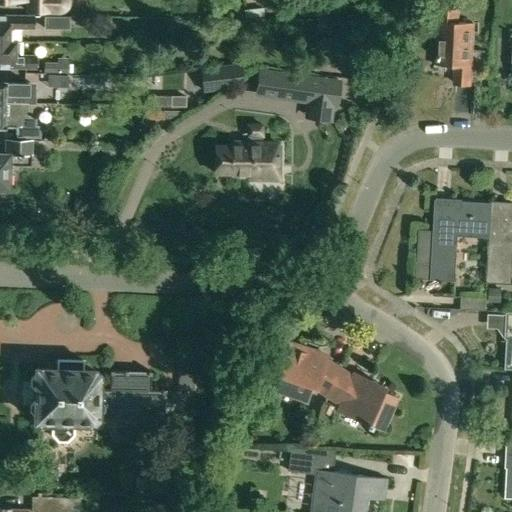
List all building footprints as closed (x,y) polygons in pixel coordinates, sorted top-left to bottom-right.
[(0,0),(30,1),(30,12),(50,13),(50,0),(0,0)] [(470,84),(474,23),(456,22),(457,9),(441,8),(437,67),(457,68),(456,83),(470,84)] [(21,42),(21,28),(35,28),(35,16),(0,15),(0,42),(24,43),(24,42),(21,42)] [(70,29),(70,17),(46,17),(46,29),(70,29)] [(319,31),(329,30),(328,20),(318,21),(319,31)] [(320,53),(342,51),(341,39),(319,41),(320,53)] [(24,56),(24,43),(0,42),(0,67),(38,68),(38,56),(24,56)] [(49,73),(60,73),(69,73),(69,57),(58,57),(58,63),(45,63),(45,73),(49,73)] [(253,61),(201,67),(202,83),(203,91),(220,89),(242,74),(242,76),(253,69),(253,61)] [(283,74),(263,71),(260,95),(279,98),(283,74)] [(307,77),(304,101),(311,102),(329,105),(336,106),(340,82),(307,77)] [(6,83),(6,82),(0,82),(0,104),(27,105),(27,104),(36,104),(37,84),(6,83)] [(37,117),(27,117),(27,105),(0,104),(0,127),(18,128),(18,137),(41,137),(42,127),(37,127),(37,117)] [(144,112),(144,125),(167,125),(167,111),(144,112)] [(249,178),(269,179),(279,179),(279,145),(261,145),(261,136),(262,136),(262,125),(249,125),(249,136),(249,145),(215,144),(215,173),(249,173),(249,178)] [(33,166),(33,141),(7,141),(7,154),(0,154),(0,189),(10,190),(11,165),(33,166)] [(462,231),(491,233),(493,202),(437,199),(435,239),(420,238),(417,278),(433,279),(459,281),(462,231)] [(511,203),(493,202),(491,233),(488,283),(511,284),(511,203)] [(502,303),(503,288),(490,288),(490,302),(502,303)] [(273,377),(276,378),(272,388),(304,399),(309,385),(314,387),(328,396),(339,368),(325,359),(326,355),(288,342),(277,373),(275,372),(273,377)] [(41,429),(53,429),(53,435),(59,441),(68,442),(75,435),(75,423),(95,423),(95,422),(98,419),(165,420),(166,391),(151,391),(152,373),(111,372),(110,390),(98,390),(99,375),(94,372),(84,371),(85,361),(59,360),(58,371),(39,370),(38,376),(35,377),(32,379),(32,386),(35,389),(38,389),(38,402),(35,402),(32,405),(32,412),(37,415),(37,421),(41,421),(41,429)] [(352,377),(339,368),(328,396),(341,404),(339,409),(368,423),(367,425),(372,427),(373,425),(382,429),(396,398),(383,392),(385,387),(354,373),(352,377)] [(364,511),(366,496),(384,498),(387,477),(334,471),(337,449),(291,447),(288,471),(315,474),(311,511),(364,511)] [(80,511),(81,497),(33,496),(32,511),(80,511)]
